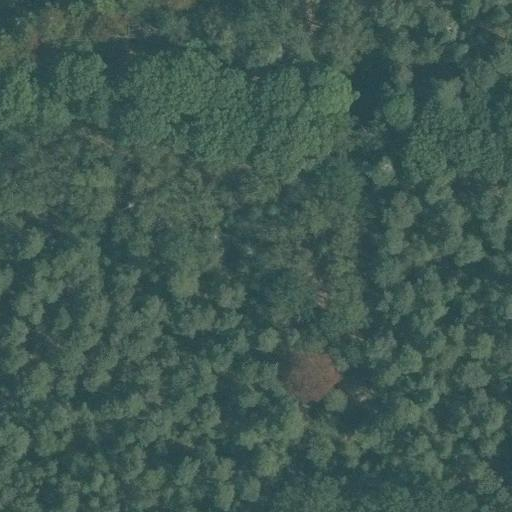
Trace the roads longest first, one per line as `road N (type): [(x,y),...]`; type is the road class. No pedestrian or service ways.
road 1 (track): [(0,78),(511,132)]
road 2 (track): [(511,487),(388,511)]
